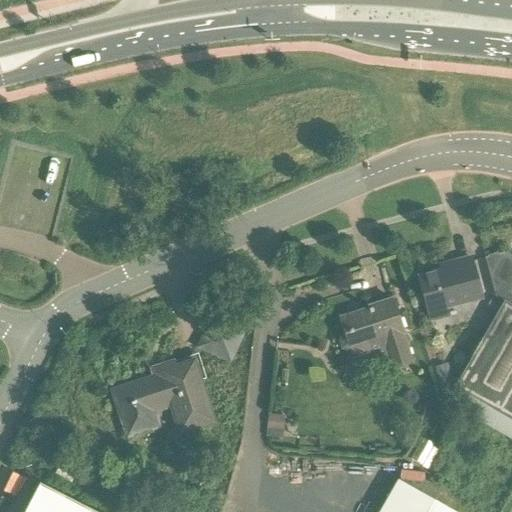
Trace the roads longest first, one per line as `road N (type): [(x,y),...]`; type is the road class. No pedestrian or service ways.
road 1 (unclassified): [(41,332),(104,289),(411,159),(511,158)]
road 2 (unknown): [(262,222),(273,337),(262,472),(265,492),(289,511)]
road 3 (secondary): [(271,0),(142,18),(0,51)]
road 4 (secondary): [(0,80),(165,43),(271,30)]
road 5 (secondary): [(271,30),(511,48)]
road 6 (secondary): [(511,14),(374,0)]
